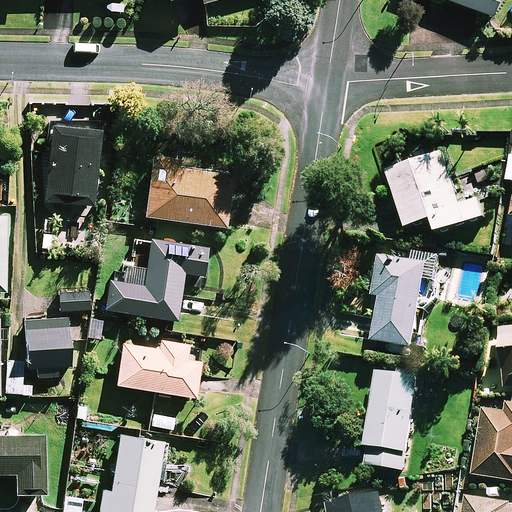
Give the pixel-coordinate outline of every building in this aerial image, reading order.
[(459,0),(494,13),(499,0),(459,0)] [(100,131),(51,127),(45,203),(94,207),(100,131)] [(462,208),(443,155),(389,174),(409,231),(434,222),(439,236),(485,220),(479,202),(462,208)] [(178,159),(153,156),(146,218),(225,227),(231,175),(177,169),(178,159)] [(151,241),(147,269),(123,265),(120,283),(110,282),(106,310),(177,321),(184,273),(203,276),(207,249),(151,241)] [(416,351),(422,311),(439,295),(445,257),(414,252),(413,264),(381,259),(375,298),(383,299),(376,345),(416,351)] [(89,310),(89,292),(59,293),(59,311),(89,310)] [(104,319),(88,318),(86,339),(102,341),(104,319)] [(70,367),(69,320),(26,321),(27,369),(37,369),(37,378),(57,377),(57,368),(70,367)] [(156,338),(155,349),(123,344),(117,386),(195,397),(200,362),(186,360),(188,342),(156,338)] [(23,362),(6,362),(6,394),(31,394),(31,386),(22,386),(23,362)] [(421,375),(400,372),(400,377),(378,374),(365,468),(407,474),(421,375)] [(511,405),(486,402),(476,478),(511,482),(511,405)] [(172,416),(153,415),(152,429),(171,430),(172,416)] [(165,462),(161,461),(164,442),(119,435),(110,491),(102,490),(99,511),(103,511),(152,511),(158,480),(162,481),(165,462)] [(0,436),(0,474),(16,474),(16,494),(45,494),(44,436),(0,436)] [(80,511),(81,498),(64,497),(63,511),(80,511)] [(387,511),(384,497),(332,507),(332,511),(387,511)] [(511,511),(511,506),(466,500),(464,511),(511,511)]
